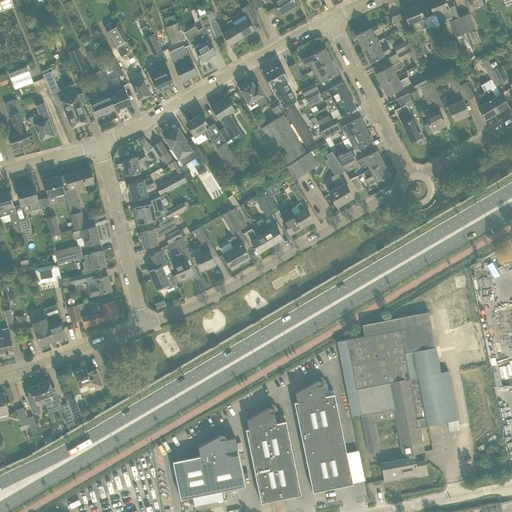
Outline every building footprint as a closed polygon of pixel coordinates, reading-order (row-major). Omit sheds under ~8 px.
[(13,5),(11,0),(0,0),(0,6),(0,8),(12,4),(12,5),(13,5)] [(291,0),(266,0),(268,1),(270,2),(272,3),(274,2),(281,14),(295,5),(291,0)] [(444,0),(428,0),(431,10),(432,11),(433,13),(434,15),(435,14),(441,12),(445,20),(448,19),(455,37),(456,37),(460,46),(462,45),(464,50),(470,47),(464,33),(458,18),(453,20),(448,9),(446,4),(444,0)] [(257,19),(252,10),(248,4),(240,8),(244,15),(232,22),(231,20),(230,20),(241,38),(254,30),(250,23),(257,19)] [(420,30),(427,27),(418,4),(403,11),(410,26),(418,23),(420,30)] [(468,13),(458,18),(464,33),(475,29),(468,13)] [(211,26),(210,22),(207,14),(199,17),(203,27),(203,28),(211,26)] [(177,22),(175,23),(172,15),(163,18),(166,27),(165,27),(171,44),(183,39),(177,22)] [(398,30),(404,27),(399,15),(393,17),(398,30)] [(215,35),(222,31),(215,20),(210,22),(211,26),(215,37),(216,37),(215,35)] [(229,45),(241,38),(230,20),(226,23),(230,28),(222,33),(229,45)] [(115,24),(114,22),(111,21),(106,25),(105,27),(106,29),(104,30),(115,48),(123,43),(124,46),(129,44),(127,40),(126,40),(116,23),(115,24)] [(373,34),(379,31),(376,25),(356,35),(363,49),(377,41),(373,34)] [(195,26),(184,33),(186,39),(189,45),(191,44),(202,61),(203,60),(204,62),(206,62),(209,60),(210,58),(209,57),(215,53),(216,53),(208,40),(207,40),(206,38),(203,28),(203,27),(198,31),(195,26)] [(434,28),(434,29),(434,28),(426,31),(434,53),(443,50),(434,28)] [(475,45),(480,43),(475,31),(470,33),(475,45)] [(153,56),(161,52),(153,34),(145,37),(153,56)] [(387,46),(381,49),(377,41),(363,49),(370,62),(390,51),(387,46)] [(396,54),(409,47),(406,41),(393,48),(396,54)] [(181,81),(197,74),(183,45),(169,52),(176,66),(174,67),(181,81)] [(399,61),(412,55),(409,47),(396,54),(399,61)] [(76,73),(86,68),(78,48),(67,53),(76,73)] [(311,71),(331,62),(324,49),(303,59),(306,66),(309,66),(311,71)] [(91,51),(86,53),(92,67),(97,64),(91,51)] [(501,83),(493,70),(486,59),(480,62),(495,87),(501,83)] [(317,83),(337,74),(331,62),(311,71),(317,83)] [(395,71),(402,68),(400,62),(391,66),(375,73),(381,84),(397,76),(395,71)] [(116,78),(122,75),(117,63),(110,66),(116,78)] [(167,70),(166,70),(163,64),(158,66),(158,67),(147,72),(150,78),(151,77),(158,91),(157,91),(158,92),(174,84),(173,84),(167,70)] [(295,80),(301,77),(294,64),(288,67),(295,80)] [(280,65),(263,73),(280,107),(293,101),(283,81),(287,79),(280,65)] [(501,83),(506,80),(498,67),(493,70),(501,83)] [(98,83),(108,79),(104,68),(93,73),(98,83)] [(50,93),(58,90),(51,72),(43,75),(50,93)] [(138,99),(150,94),(141,74),(134,77),(136,82),(132,84),(138,99)] [(406,77),(400,81),(397,76),(381,84),(386,95),(409,83),(406,77)] [(423,85),(429,83),(426,76),(411,82),(414,89),(423,85)] [(460,86),(459,86),(455,77),(448,81),(455,93),(462,89),(460,86)] [(105,87),(111,84),(108,79),(98,83),(104,97),(90,103),(96,117),(115,109),(105,87)] [(432,113),(425,116),(431,131),(445,124),(437,106),(442,104),(431,81),(429,83),(423,85),(428,95),(424,97),(428,106),(432,113)] [(257,87),(255,88),(251,82),(239,88),(252,109),(257,106),(260,109),(268,104),(257,87)] [(327,90),(320,94),(323,101),(325,100),(330,97),(333,103),(348,95),(341,82),(332,87),(327,90)] [(303,95),(300,90),(297,83),(289,87),(296,99),(303,95)] [(303,97),(316,90),(317,90),(314,83),(300,90),(303,95),(303,97)] [(468,100),(474,97),(465,83),(460,86),(462,89),(468,100)] [(110,85),(105,87),(115,109),(115,110),(130,103),(126,94),(124,88),(122,84),(112,88),(111,84),(110,85)] [(58,90),(57,91),(62,102),(71,127),(71,128),(72,127),(77,126),(79,126),(81,125),(82,123),(87,122),(88,121),(87,120),(80,103),(85,101),(82,94),(78,95),(77,95),(78,95),(77,94),(76,94),(72,85),(58,90)] [(501,93),(495,96),(490,88),(484,92),(496,112),(508,106),(501,93)] [(309,107),(321,101),(316,90),(303,97),(309,107)] [(485,119),(496,112),(484,92),(478,96),(483,104),(478,107),(485,119)] [(413,118),(419,116),(408,93),(396,99),(400,105),(404,102),(405,105),(394,110),(401,124),(402,123),(410,140),(421,135),(413,118)] [(462,100),(461,100),(458,94),(452,97),(455,103),(448,106),(454,120),(468,114),(462,100)] [(329,112),(332,119),(336,117),(343,114),(345,112),(354,108),(348,95),(333,103),(336,109),(330,112),(329,112)] [(228,114),(235,110),(226,97),(211,107),(224,127),(218,131),(225,142),(226,143),(240,133),(228,114)] [(14,100),(5,103),(10,115),(9,116),(15,132),(8,135),(9,140),(13,149),(30,143),(27,133),(19,112),(14,100)] [(48,119),(50,119),(43,103),(35,106),(37,113),(28,116),(31,126),(34,124),(40,139),(53,134),(48,119)] [(294,108),(286,113),(305,145),(314,139),(319,136),(315,129),(310,133),(294,108)] [(200,113),(187,122),(195,134),(192,136),(194,138),(201,134),(202,136),(204,135),(207,139),(207,140),(209,138),(215,148),(225,142),(218,131),(213,123),(208,126),(200,113)] [(283,114),(261,128),(288,172),(282,176),(284,180),(291,176),(293,180),(318,164),(310,151),(306,153),(283,114)] [(328,115),(316,122),(321,131),(333,124),(328,115)] [(350,122),(341,126),(343,130),(342,130),(343,131),(343,130),(347,138),(346,138),(347,139),(347,138),(365,129),(359,118),(359,117),(350,122)] [(333,124),(321,131),(325,139),(341,130),(337,122),(333,124)] [(165,136),(164,137),(172,150),(173,149),(179,159),(191,152),(195,157),(200,165),(205,161),(196,146),(191,139),(186,143),(185,141),(186,141),(178,128),(170,133),(169,132),(164,135),(165,136)] [(346,139),(342,141),(347,150),(351,147),(353,150),(356,148),(362,145),(371,140),(373,139),(370,135),(368,136),(365,129),(347,138),(347,139),(346,139)] [(160,141),(151,147),(159,159),(167,153),(160,141)] [(225,142),(215,148),(228,168),(238,162),(226,143),(225,142)] [(329,147),(329,148),(331,151),(331,152),(335,157),(337,155),(332,146),(329,147)] [(351,157),(356,155),(351,147),(347,150),(337,155),(335,157),(339,164),(351,157)] [(369,170),(383,163),(376,150),(362,157),(363,158),(356,161),(359,167),(366,164),(369,170)] [(327,159),(325,161),(334,175),(338,173),(338,174),(344,170),(343,170),(342,167),(339,164),(335,157),(331,152),(325,156),(327,159)] [(139,165),(147,160),(142,153),(136,157),(123,160),(127,175),(141,172),(139,165)] [(343,170),(355,163),(351,157),(339,164),(342,167),(343,170)] [(369,185),(389,175),(383,163),(369,170),(372,176),(366,179),(369,185)] [(90,167),(64,174),(67,184),(68,190),(69,190),(70,196),(71,196),(74,208),(80,206),(75,188),(84,185),(94,183),(90,167)] [(160,196),(187,181),(183,175),(182,172),(155,187),(160,196)] [(188,173),(183,175),(187,181),(191,178),(188,173)] [(336,188),(329,192),(337,206),(352,197),(347,189),(338,174),(338,173),(334,175),(330,178),(331,179),(336,188)] [(48,197),(44,199),(46,206),(66,201),(64,194),(64,192),(62,185),(59,176),(44,180),(48,197)] [(304,197),(293,180),(291,176),(284,180),(298,201),(304,197)] [(357,176),(350,180),(357,191),(363,188),(357,176)] [(146,190),(153,188),(151,179),(129,184),(132,199),(148,195),(146,190)] [(41,199),(37,200),(33,184),(32,184),(32,185),(17,189),(17,188),(16,188),(22,207),(30,205),(31,211),(39,209),(43,207),(41,199)] [(71,196),(70,196),(69,190),(68,190),(64,192),(64,194),(66,201),(68,210),(74,208),(71,196)] [(272,214),(278,210),(266,190),(260,193),(272,214)] [(8,191),(0,193),(0,216),(9,214),(12,227),(19,226),(14,206),(13,206),(8,191)] [(272,214),(260,193),(259,194),(260,195),(254,198),(261,209),(267,206),(272,214)] [(162,209),(159,196),(153,200),(150,200),(151,204),(134,208),(132,209),(133,216),(136,215),(138,223),(154,219),(154,217),(161,215),(160,210),(163,209),(162,209)] [(295,205),(290,208),(301,227),(312,221),(305,209),(306,209),(301,201),(295,205)] [(170,217),(186,208),(183,203),(183,202),(164,213),(167,219),(170,217)] [(234,207),(228,211),(236,223),(242,219),(238,211),(241,209),(238,205),(234,207)] [(74,208),(68,210),(74,230),(86,226),(80,206),(74,208)] [(290,234),(301,227),(290,208),(279,215),(290,234)] [(240,230),(239,229),(228,211),(221,215),(232,235),(240,230)] [(67,224),(58,227),(55,216),(46,219),(51,237),(74,230),(71,222),(68,222),(67,224)] [(24,242),(32,240),(26,218),(18,220),(24,242)] [(263,233),(270,245),(282,238),(269,218),(264,221),(262,220),(256,223),(263,233)] [(150,229),(140,232),(144,247),(153,245),(158,244),(156,237),(159,237),(168,232),(168,229),(164,221),(159,224),(158,224),(159,227),(154,229),(154,228),(150,229)] [(84,245),(99,241),(95,226),(72,232),(74,239),(82,238),(84,245)] [(201,226),(193,231),(200,243),(201,243),(208,238),(201,226)] [(251,240),(258,253),(270,245),(263,233),(257,237),(252,228),(246,232),(251,240)] [(181,237),(186,234),(183,229),(178,231),(177,230),(164,237),(167,244),(174,241),(181,237)] [(240,243),(235,235),(228,239),(232,247),(222,253),(231,268),(238,264),(238,263),(249,257),(240,243)] [(186,249),(181,237),(174,241),(178,252),(186,249)] [(201,252),(194,255),(200,270),(201,269),(203,272),(210,269),(209,266),(214,264),(208,250),(213,247),(208,238),(201,243),(202,244),(198,246),(198,247),(201,252)] [(62,256),(80,251),(79,245),(54,252),(56,258),(62,256)] [(179,262),(173,264),(175,270),(179,279),(181,278),(182,279),(186,278),(186,276),(192,274),(189,266),(193,264),(190,257),(188,251),(187,249),(186,249),(180,251),(181,253),(176,255),(179,262)] [(80,251),(70,254),(72,260),(82,257),(80,251)] [(105,265),(105,266),(105,265),(103,258),(105,257),(103,252),(102,252),(102,251),(101,251),(91,253),(84,255),(85,261),(82,262),(84,269),(81,270),(82,274),(94,271),(93,268),(105,265)] [(161,267),(167,264),(161,251),(149,256),(155,268),(149,271),(157,289),(168,284),(161,267)] [(54,264),(35,268),(38,282),(56,278),(54,264)] [(107,275),(92,279),(91,273),(70,278),(71,284),(71,285),(86,281),(90,295),(111,290),(107,275)] [(70,278),(61,280),(63,287),(71,284),(70,278)] [(443,285),(444,297),(453,296),(452,284),(443,285)] [(95,322),(118,316),(114,301),(98,305),(100,312),(83,317),(85,326),(96,324),(95,322)] [(76,304),(67,306),(69,313),(71,321),(80,319),(76,304)] [(7,325),(14,323),(10,309),(3,311),(7,325)] [(448,371),(440,373),(428,312),(362,324),(364,335),(346,339),(337,341),(351,416),(360,415),(393,408),(398,438),(402,455),(413,453),(423,451),(419,427),(457,420),(448,371)] [(59,313),(45,318),(48,324),(47,325),(53,340),(66,335),(66,336),(67,336),(63,326),(60,320),(62,319),(59,313)] [(24,315),(18,317),(20,327),(26,326),(24,315)] [(45,318),(32,323),(40,345),(41,345),(53,340),(47,325),(48,324),(45,318)] [(0,354),(13,351),(8,328),(0,329),(0,354)] [(97,368),(87,372),(85,365),(72,370),(78,388),(87,384),(89,391),(103,386),(97,368)] [(48,380),(37,384),(44,402),(48,412),(61,407),(60,405),(61,405),(60,402),(54,386),(51,387),(48,380)] [(321,381),(319,380),(317,380),(316,380),(295,392),(297,401),(294,402),(312,492),(353,483),(334,393),(325,395),(322,382),(321,381)] [(37,404),(44,402),(37,384),(26,388),(29,395),(26,396),(32,413),(39,410),(37,404)] [(65,418),(71,415),(67,403),(61,405),(60,405),(61,407),(65,418)] [(272,408),(271,407),(269,407),(268,407),(246,419),(248,428),(245,429),(260,503),(301,494),(285,421),(276,422),(274,410),(272,408)] [(28,423),(26,418),(23,408),(17,410),(22,425),(28,423)] [(377,442),(398,438),(393,408),(360,415),(367,454),(379,452),(377,442)] [(31,430),(37,428),(33,416),(26,418),(28,423),(31,430)] [(235,437),(225,439),(225,437),(225,436),(224,436),(224,435),(223,434),(222,434),(221,434),(220,434),(198,447),(199,456),(172,461),(180,499),(245,485),(235,437)] [(424,460),(415,462),(413,453),(402,455),(402,458),(381,462),(384,480),(416,474),(417,476),(427,474),(424,460)]
